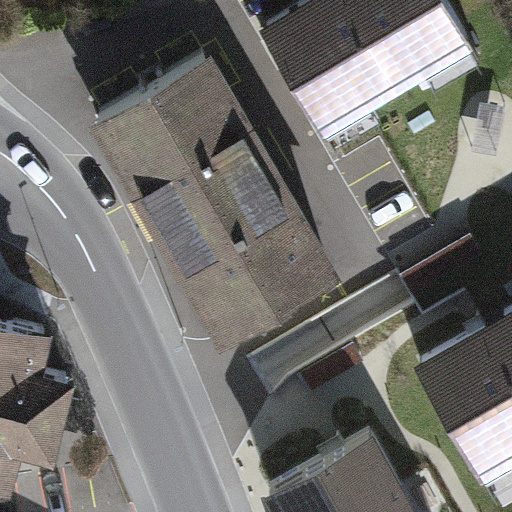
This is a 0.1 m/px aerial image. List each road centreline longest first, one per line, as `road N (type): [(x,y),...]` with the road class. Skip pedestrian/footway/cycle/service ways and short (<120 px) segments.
road 1 (tertiary): [(199,511),(83,245),(47,194),(0,155)]
road 2 (unknown): [(0,117),(233,0)]
